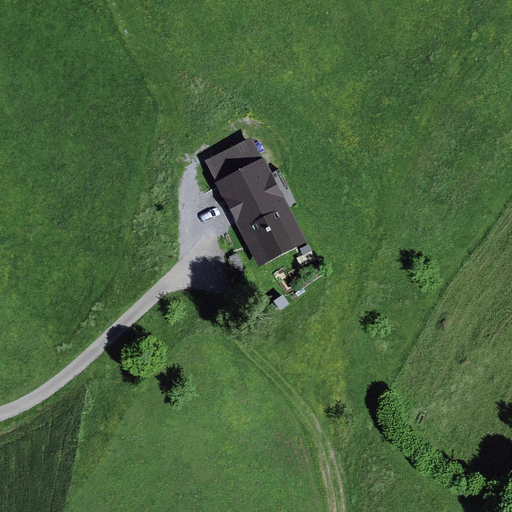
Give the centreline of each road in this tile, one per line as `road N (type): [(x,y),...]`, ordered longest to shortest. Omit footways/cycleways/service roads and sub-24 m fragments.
road 1 (track): [(327,511),(317,445),(199,271)]
road 2 (track): [(0,415),(32,407),(199,271)]
